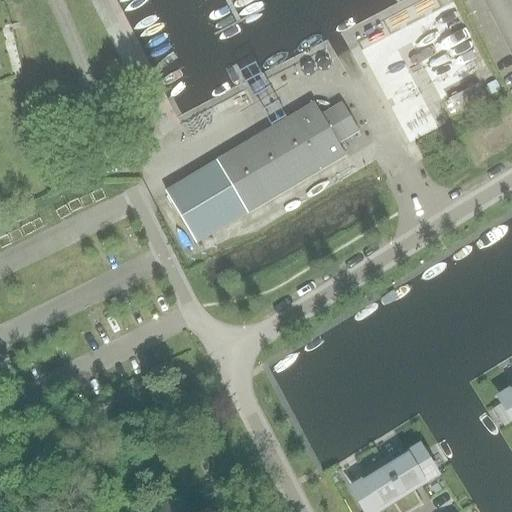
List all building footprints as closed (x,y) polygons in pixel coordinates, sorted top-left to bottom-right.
[(477,84),(448,99),(456,113),(485,98),(477,84)] [(337,144),(360,130),(344,102),(321,116),(314,104),(217,162),(165,192),(196,245),(345,157),(337,144)] [(511,380),(510,381),(511,384),(511,391),(499,399),(511,419),(511,380)] [(398,451),(380,461),(411,511),(412,511),(422,506),(413,490),(435,477),(418,449),(403,459),(398,451)] [(368,480),(352,490),(366,511),(377,511),(392,503),(397,511),(411,511),(380,461),(363,472),(368,480)]
